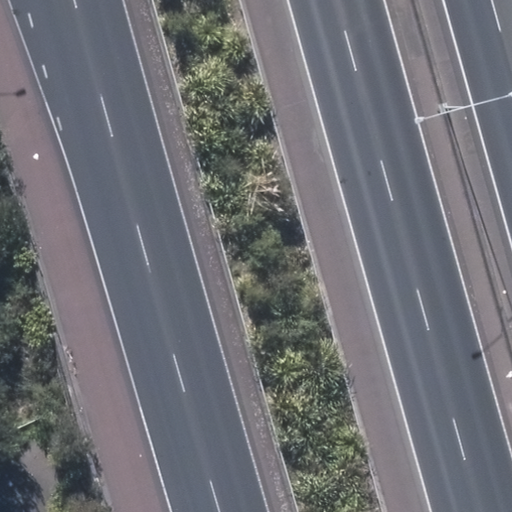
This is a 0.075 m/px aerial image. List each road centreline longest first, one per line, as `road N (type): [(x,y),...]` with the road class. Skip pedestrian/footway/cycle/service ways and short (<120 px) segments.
road 1 (motorway): [(226,511),(75,0)]
road 2 (motorway): [(482,511),(338,0)]
